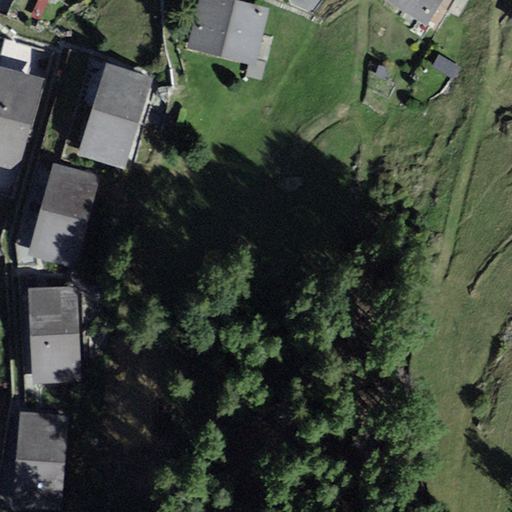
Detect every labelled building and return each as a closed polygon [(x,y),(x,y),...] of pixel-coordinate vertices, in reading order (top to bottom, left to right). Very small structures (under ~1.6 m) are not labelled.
[(260,14),(205,0),(203,0),(190,50),(246,65),(260,14)] [(435,0),(394,0),(425,18),(435,0)] [(456,68),(441,59),(437,66),(452,75),(456,68)] [(81,158),(106,67),(91,62),(74,122),(53,116),(44,148),(81,158)] [(146,80),(113,71),(90,157),(123,165),(146,80)] [(0,165),(15,170),(37,85),(0,75),(0,165)] [(96,182),(54,169),(28,251),(71,264),(96,182)] [(75,379),(72,292),(27,293),(30,380),(75,379)] [(66,427),(21,419),(7,497),(52,505),(66,427)]
